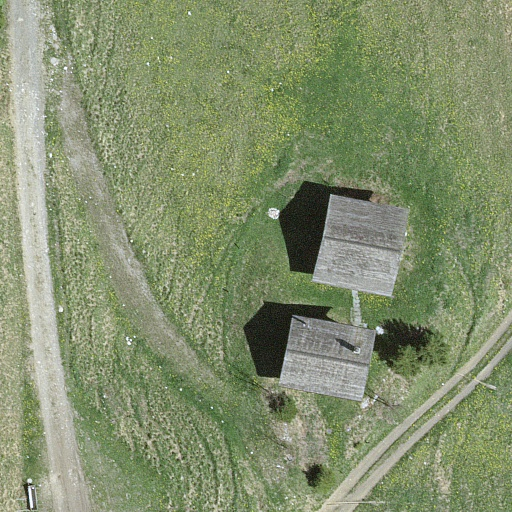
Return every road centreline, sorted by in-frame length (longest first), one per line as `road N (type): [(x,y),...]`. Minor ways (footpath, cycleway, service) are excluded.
road 1 (track): [(293,511),(126,278),(26,11)]
road 2 (track): [(26,0),(65,511)]
road 3 (track): [(511,348),(334,511)]
